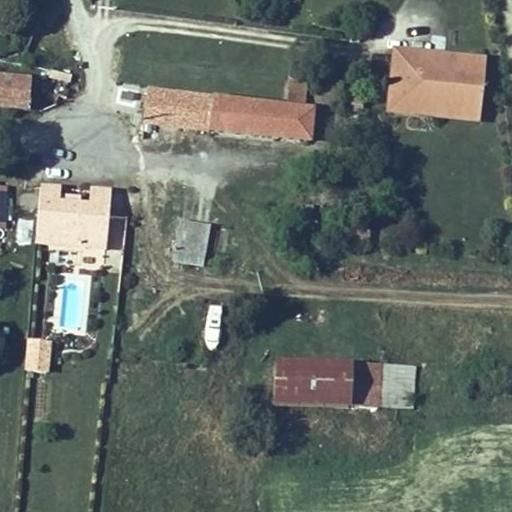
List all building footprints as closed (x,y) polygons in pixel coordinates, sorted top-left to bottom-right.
[(420,57),(392,54),(387,99),(413,102),(411,117),(477,124),(483,63),(445,60),(443,80),(423,77),(425,64),(425,63),(424,60),(423,58),(422,58),(421,58),(420,57)] [(0,74),(0,96),(25,104),(34,71),(3,64),(0,74)] [(160,140),(161,125),(309,140),(312,109),(305,108),(308,85),(289,83),(287,105),(241,100),(147,88),(146,92),(141,138),(160,140)] [(413,102),(387,99),(386,114),(411,117),(413,102)] [(60,189),(40,188),(35,245),(105,251),(108,192),(88,191),(87,201),(59,199),(60,189)] [(179,220),(174,252),(203,258),(208,225),(179,220)] [(172,261),(202,266),(203,258),(174,252),(172,261)] [(25,340),(23,376),(49,377),(51,342),(25,340)] [(275,404),(349,406),(350,365),(275,363),(275,404)] [(349,406),(377,406),(377,366),(350,365),(349,406)] [(411,407),(412,367),(377,366),(377,406),(411,407)]
